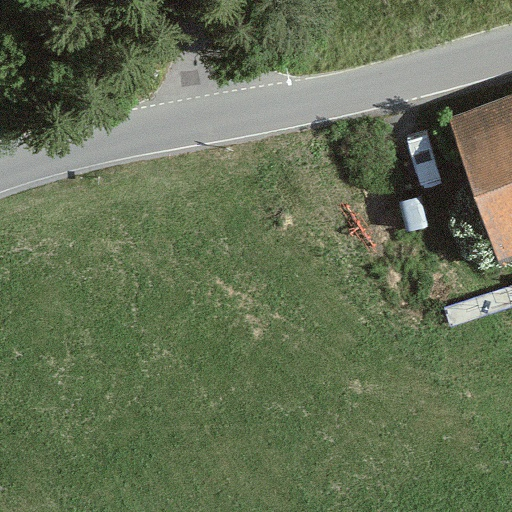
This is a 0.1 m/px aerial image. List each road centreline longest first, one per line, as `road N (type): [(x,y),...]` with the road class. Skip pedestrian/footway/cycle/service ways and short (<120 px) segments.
road 1 (tertiary): [(511,42),(222,114)]
road 2 (tertiary): [(222,114),(0,170)]
